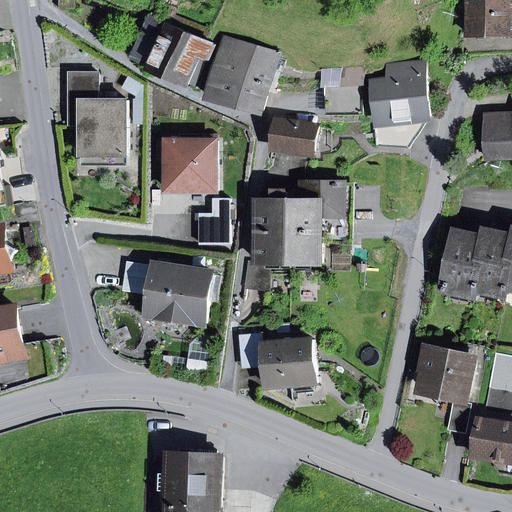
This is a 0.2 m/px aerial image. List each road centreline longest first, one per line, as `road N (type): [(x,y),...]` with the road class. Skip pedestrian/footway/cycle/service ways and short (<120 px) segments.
road 1 (residential): [(372,468),(457,85),(492,65),(511,64)]
road 2 (residential): [(88,383),(53,225),(20,0)]
road 3 (residential): [(227,411),(266,133)]
road 4 (residential): [(372,468),(227,411)]
road 5 (residential): [(227,411),(187,396),(88,383)]
road 6 (residential): [(506,511),(372,468)]
